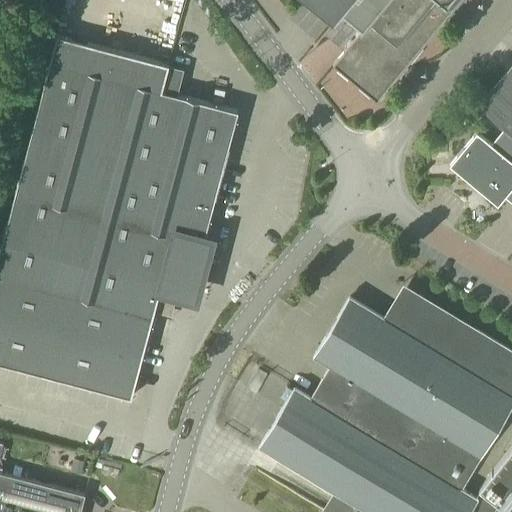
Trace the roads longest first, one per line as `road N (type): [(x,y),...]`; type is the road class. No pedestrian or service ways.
road 1 (residential): [(167,511),(213,361),(360,178)]
road 2 (residential): [(360,178),(510,0)]
road 3 (residential): [(360,178),(225,0)]
road 4 (residential): [(511,279),(360,178)]
